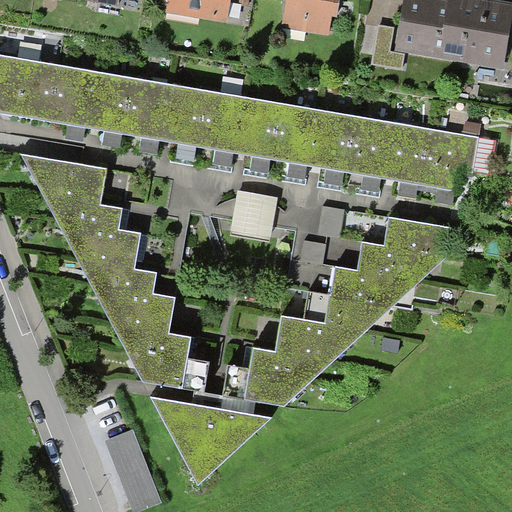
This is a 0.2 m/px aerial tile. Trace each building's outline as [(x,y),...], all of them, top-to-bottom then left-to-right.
[(169,0),(167,15),(227,25),(230,0),(169,0)] [(289,0),(286,19),(337,27),(340,0),(289,0)] [(506,58),(511,18),(511,0),(509,0),(404,0),(400,22),(396,42),(506,58)] [(396,42),(400,22),(374,17),(366,56),(393,61),(396,42)] [(0,58),(0,117),(0,118),(64,128),(62,143),(85,147),(87,132),(103,134),(101,148),(122,152),(125,137),(141,140),(139,153),(159,156),(161,143),(179,146),(177,160),(196,163),(198,149),(216,152),(214,167),(231,170),(233,155),(252,158),(250,174),(269,177),(271,163),(289,166),(287,180),(306,183),(308,169),(325,172),(322,187),(342,190),(345,176),(361,178),(358,195),(381,198),(384,182),(399,185),(397,199),(416,202),(418,187),(439,191),(436,205),(454,208),(460,176),(473,178),(480,138),(0,58)] [(22,160),(143,387),(204,397),(209,363),(188,359),(191,341),(169,338),(175,302),(153,298),(156,278),(133,274),(139,239),(116,235),(120,214),(100,210),(106,174),(22,160)] [(239,194),(232,236),(270,243),(278,201),(239,194)] [(284,412),(446,262),(452,230),(390,219),(324,208),(319,235),(364,243),(359,274),(335,270),(330,298),(310,294),(304,325),(281,321),(275,356),(253,352),(250,371),(227,367),(221,401),(284,412)] [(152,402),(199,491),(273,423),(152,402)] [(107,442),(134,511),(141,511),(162,504),(133,432),(107,442)]
